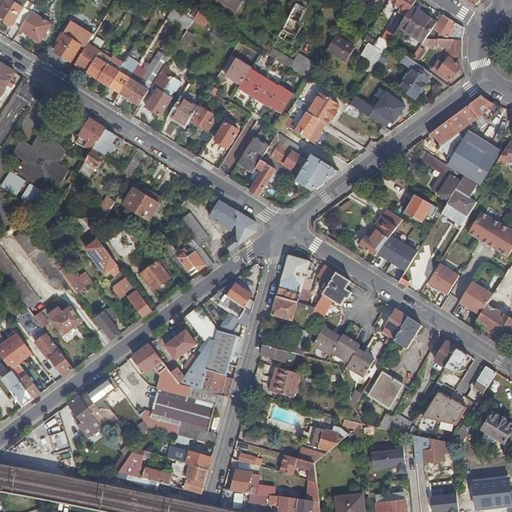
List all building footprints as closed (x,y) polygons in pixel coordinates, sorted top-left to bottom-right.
[(31,12),(34,8),(27,3),(26,4),(19,0),(7,0),(0,11),(0,18),(12,26),(14,23),(21,28),(31,12)] [(244,0),(215,0),(236,13),(244,0)] [(310,5),(299,0),(279,38),(292,46),(303,26),(299,24),(310,5)] [(379,0),(362,0),(375,8),(379,0)] [(416,0),(395,0),(394,3),(404,9),(381,44),(369,37),(365,43),(370,46),(382,54),(389,44),(399,27),(411,8),(416,0)] [(392,10),(388,7),(383,15),(387,18),(392,10)] [(424,43),(426,41),(437,25),(411,8),(399,27),(424,43)] [(182,15),(173,10),(169,16),(178,21),(182,15)] [(21,28),(20,31),(39,43),(51,25),(31,12),(21,28)] [(203,28),(209,18),(199,12),(193,21),(203,28)] [(192,22),(182,15),(178,21),(176,24),(186,31),(192,22)] [(178,21),(169,16),(167,19),(176,25),(176,24),(178,21)] [(463,38),(465,30),(443,16),(437,25),(426,41),(462,40),(463,38)] [(80,48),(84,51),(88,45),(93,38),(71,23),(62,36),(62,35),(57,42),(60,44),(54,54),(70,64),(80,48)] [(175,48),(182,53),(193,36),(186,31),(175,48)] [(461,52),(462,40),(426,41),(424,43),(422,46),(436,47),(436,50),(449,49),(448,59),(450,59),(461,59),(461,52)] [(353,52),(335,41),(327,54),(346,66),(349,62),(348,61),(353,52)] [(60,44),(57,42),(51,52),(54,54),(60,44)] [(265,42),(261,51),(269,56),(274,47),(265,42)] [(74,66),(87,74),(96,60),(100,54),(88,45),(84,51),(74,66)] [(269,56),(289,69),(291,65),(296,57),(293,55),(290,59),(277,51),(279,47),(275,45),(274,47),(269,56)] [(370,63),(375,65),(381,56),(382,54),(370,46),(363,58),(370,63)] [(425,52),(419,50),(412,61),(417,64),(425,52)] [(129,100),(139,106),(148,92),(164,66),(168,59),(158,53),(145,73),(129,100)] [(291,65),(289,69),(307,80),(309,76),(314,69),(317,65),(297,55),(296,57),(291,65)] [(375,65),(369,75),(375,78),(387,60),(381,56),(375,65)] [(412,61),(407,57),(405,62),(414,68),(417,64),(412,61)] [(461,67),(450,59),(448,59),(444,65),(438,62),(433,68),(436,70),(435,73),(440,76),(442,74),(452,81),(461,67)] [(87,74),(98,81),(107,67),(96,60),(87,74)] [(110,89),(120,95),(137,68),(138,65),(129,60),(110,89)] [(278,87),(277,89),(250,72),(251,70),(237,61),(227,77),(241,86),(239,89),(266,106),(267,105),(281,114),(293,97),(278,87)] [(365,71),(369,75),(375,65),(370,63),(365,71)] [(0,93),(2,95),(16,74),(0,64),(0,93)] [(415,100),(432,74),(417,64),(414,68),(408,77),(405,74),(401,80),(404,82),(400,89),(415,100)] [(154,96),(157,92),(171,100),(172,98),(172,95),(173,95),(173,94),(174,94),(175,93),(176,93),(176,92),(182,83),(175,79),(175,78),(172,79),(172,77),(171,78),(169,68),(164,66),(148,92),(154,96)] [(98,81),(109,88),(118,74),(107,67),(98,81)] [(120,95),(129,100),(145,73),(137,68),(120,95)] [(171,100),(157,92),(154,96),(146,110),(147,110),(151,113),(160,118),(171,100)] [(355,98),(350,107),(381,126),(385,128),(390,121),(394,124),(405,107),(385,94),(374,111),(355,98)] [(487,122),(501,109),(495,106),(491,104),(482,96),(428,136),(436,148),(467,125),(468,127),(473,123),(477,121),(476,119),(481,115),(487,122)] [(182,97),(168,118),(185,129),(190,122),(198,107),(182,97)] [(326,127),(328,129),(341,108),(322,97),(310,117),(326,127)] [(193,123),(200,128),(208,133),(213,124),(209,122),(213,116),(202,109),(193,123)] [(326,127),(310,117),(307,115),(295,135),(314,147),(326,127)] [(477,121),(473,123),(478,129),(487,122),(481,115),(476,119),(477,121)] [(107,130),(91,120),(77,143),(92,152),(107,130)] [(290,124),(285,121),(282,127),(287,129),(290,124)] [(185,129),(193,135),(200,128),(193,123),(190,122),(185,129)] [(226,125),(214,143),(227,150),(238,133),(226,125)] [(384,139),(392,133),(385,128),(381,126),(375,133),(384,139)] [(107,130),(92,152),(94,153),(103,158),(108,151),(112,153),(116,146),(113,143),(117,136),(107,130)] [(312,194),(338,174),(311,157),(303,170),(294,164),(303,152),(277,135),(268,148),(260,161),(265,164),(267,161),(269,158),(298,176),(297,180),(295,183),(312,194)] [(20,192),(23,194),(53,146),(37,136),(32,143),(34,145),(32,147),(21,140),(12,154),(23,161),(21,163),(20,162),(15,170),(18,172),(16,175),(10,172),(0,187),(16,197),(20,192)] [(466,138),(450,164),(462,172),(482,184),(498,159),(466,138)] [(252,174),(256,168),(260,161),(268,148),(254,139),(237,166),(252,174)] [(507,151),(511,144),(506,141),(501,148),(507,151)] [(511,142),(511,143),(511,144),(507,151),(499,163),(509,165),(509,161),(511,161),(511,142)] [(53,146),(23,194),(25,196),(22,200),(37,210),(46,194),(40,190),(42,186),(45,189),(50,181),(48,180),(50,177),(61,184),(70,170),(60,164),(66,154),(53,146)] [(143,152),(137,149),(123,171),(129,175),(143,152)] [(429,153),(423,150),(420,155),(425,158),(429,153)] [(94,153),(92,152),(78,175),(88,182),(94,172),(96,174),(106,160),(103,158),(94,153)] [(303,170),(311,157),(303,152),(294,164),(303,170)] [(448,165),(429,153),(425,158),(425,159),(444,172),(434,189),(440,193),(440,194),(451,201),(465,176),(460,173),(448,165)] [(250,192),(259,197),(275,171),(265,164),(260,161),(256,168),(262,172),(250,192)] [(275,171),(295,183),(297,180),(267,161),(265,164),(275,171)] [(451,201),(447,206),(443,213),(463,226),(478,202),(471,197),(479,185),(465,176),(451,201)] [(244,188),(247,190),(252,181),(249,179),(244,188)] [(188,180),(185,184),(193,189),(196,185),(188,180)] [(203,189),(196,185),(193,189),(188,198),(195,203),(203,189)] [(133,187),(123,203),(148,219),(158,203),(133,187)] [(415,195),(405,212),(422,221),(427,214),(433,217),(438,208),(415,195)] [(259,224),(216,197),(205,214),(233,231),(237,224),(239,225),(239,235),(227,244),(232,252),(259,231),(259,224)] [(103,211),(98,219),(102,219),(111,205),(107,202),(101,210),(103,211)] [(66,212),(56,210),(50,219),(65,219),(66,212)] [(386,210),(359,244),(373,255),(375,253),(390,236),(397,228),(404,220),(398,217),(386,210)] [(509,256),(511,251),(511,228),(483,211),(470,232),(509,256)] [(212,266),(214,264),(202,248),(211,242),(191,214),(181,222),(194,241),(212,266)] [(113,227),(104,234),(123,258),(140,246),(126,227),(118,233),(113,227)] [(17,238),(34,260),(49,281),(55,288),(66,279),(47,254),(42,248),(41,249),(26,230),(17,238)] [(390,236),(375,253),(407,272),(414,260),(419,253),(390,236)] [(162,242),(172,255),(176,251),(167,238),(162,242)] [(208,270),(212,266),(194,241),(184,248),(186,250),(183,252),(184,254),(177,258),(189,273),(195,268),(199,272),(206,267),(208,270)] [(120,268),(101,242),(87,252),(107,278),(120,268)] [(1,250),(0,251),(0,272),(29,309),(41,299),(2,250),(1,250)] [(47,254),(66,279),(79,296),(86,291),(79,282),(67,266),(64,269),(50,251),(47,254)] [(311,262),(288,256),(278,296),(299,303),(301,294),(302,294),(307,276),(311,277),(313,270),(309,269),(311,262)] [(400,283),(407,287),(421,264),(414,260),(407,272),(400,283)] [(159,262),(143,274),(154,290),(171,278),(159,262)] [(462,275),(440,262),(438,266),(428,282),(427,283),(448,296),(462,275)] [(338,273),(326,266),(319,278),(330,285),(338,273)] [(504,338),(511,343),(511,319),(498,311),(511,288),(511,268),(511,267),(494,295),(482,314),(481,316),(477,322),(493,332),(493,333),(504,339),(504,338)] [(128,278),(124,273),(112,282),(115,287),(128,278)] [(338,273),(330,285),(323,296),(333,302),(342,307),(347,299),(349,300),(354,294),(347,290),(351,282),(338,273)] [(87,276),(79,282),(86,291),(94,285),(87,276)] [(115,292),(119,298),(135,287),(128,278),(115,287),(115,292)] [(224,395),(228,396),(234,377),(227,376),(232,358),(238,360),(244,339),(226,334),(240,314),(250,317),(255,300),(250,298),(252,295),(233,281),(214,294),(222,300),(219,305),(231,313),(219,332),(217,331),(215,335),(210,340),(203,350),(198,356),(193,353),(186,365),(190,369),(185,376),(181,383),(224,395)] [(494,295),(473,282),(460,303),(481,316),(482,314),(494,295)] [(145,316),(153,310),(139,292),(130,298),(145,316)] [(278,296),(272,315),(311,326),(314,316),(316,307),(299,303),(278,296)] [(322,321),(333,302),(323,296),(316,307),(314,316),(322,321)] [(199,347),(203,350),(210,340),(215,335),(217,331),(219,332),(199,305),(198,306),(190,312),(187,315),(204,339),(199,347)] [(59,307),(48,315),(65,336),(84,322),(73,307),(64,314),(59,307)] [(113,340),(123,333),(117,326),(123,322),(112,308),(97,319),(113,340)] [(410,318),(396,310),(382,334),(387,337),(395,342),(396,341),(410,318)] [(39,314),(34,317),(39,322),(43,319),(39,314)] [(424,327),(410,318),(396,341),(409,349),(424,327)] [(43,319),(39,322),(43,328),(47,324),(43,319)] [(332,353),(343,359),(354,342),(342,335),(340,339),(323,328),(313,345),(330,356),(332,353)] [(187,329),(166,344),(177,359),(198,343),(187,329)] [(290,345),(288,351),(303,355),(309,333),(303,331),(299,347),(290,345)] [(65,376),(75,368),(47,334),(36,342),(49,360),(52,358),(65,376)] [(395,342),(387,337),(384,342),(392,347),(395,342)] [(34,399),(42,393),(20,365),(22,363),(6,342),(3,344),(0,346),(0,354),(3,359),(4,360),(12,371),(34,399)] [(354,342),(343,359),(350,363),(347,367),(365,378),(376,360),(359,350),(361,347),(354,342)] [(459,349),(448,342),(436,361),(447,368),(459,349)] [(171,372),(149,343),(132,356),(146,374),(154,367),(161,377),(162,378),(179,383),(171,372)] [(264,344),(262,354),(286,361),(288,351),(264,344)] [(459,349),(447,368),(444,372),(449,375),(451,372),(454,374),(458,368),(460,370),(470,355),(459,349)] [(498,373),(488,366),(475,387),(485,393),(498,373)] [(178,367),(171,372),(179,383),(181,383),(185,376),(178,367)] [(301,373),(279,367),(272,391),(295,397),(301,373)] [(23,407),(34,399),(12,371),(2,379),(23,407)] [(385,371),(371,394),(391,407),(405,384),(385,371)] [(123,393),(112,376),(89,393),(97,404),(104,398),(113,391),(118,397),(123,393)] [(222,406),(224,395),(181,383),(179,383),(162,378),(159,389),(216,404),(222,406)] [(467,398),(476,402),(481,392),(472,388),(467,398)] [(190,438),(199,440),(202,429),(209,431),(216,404),(159,389),(153,413),(148,412),(142,417),(143,419),(144,420),(149,427),(179,435),(190,438)] [(356,389),(351,396),(355,406),(363,393),(356,389)] [(452,400),(439,392),(423,416),(436,425),(437,423),(450,432),(466,407),(453,399),(452,400)] [(97,404),(89,393),(82,399),(102,424),(115,414),(104,398),(97,404)] [(82,399),(79,396),(68,403),(84,424),(80,426),(101,452),(115,441),(102,424),(82,399)] [(387,412),(378,427),(385,429),(393,416),(387,412)] [(412,422),(395,412),(393,416),(385,429),(405,434),(412,422)] [(511,431),(511,423),(494,413),(484,430),(487,431),(496,437),(505,443),(511,431)] [(358,414),(352,421),(361,423),(358,414)] [(149,427),(144,420),(138,424),(145,433),(149,427)] [(361,426),(361,423),(352,421),(347,420),(346,425),(357,428),(361,426)] [(311,446),(330,451),(345,439),(349,435),(340,427),(334,425),(332,431),(316,427),(311,446)] [(458,435),(464,438),(469,431),(464,427),(458,435)] [(199,440),(215,445),(218,433),(209,431),(202,429),(199,440)] [(56,458),(71,457),(70,446),(69,447),(67,431),(54,433),(56,458)] [(496,437),(487,431),(483,437),(484,441),(488,444),(492,444),(496,437)] [(263,435),(251,432),(249,440),(261,443),(263,435)] [(190,438),(179,435),(177,443),(188,446),(190,438)] [(415,435),(416,452),(423,451),(425,463),(446,461),(445,454),(454,453),(453,444),(441,442),(429,439),(415,435)] [(458,435),(453,444),(461,446),(464,438),(458,435)] [(125,454),(128,458),(135,447),(136,447),(130,441),(122,450),(125,454)] [(188,457),(189,451),(170,446),(167,457),(181,461),(182,455),(188,457)] [(120,469),(120,471),(137,476),(143,455),(147,456),(147,457),(155,459),(156,453),(135,447),(128,458),(120,469)] [(374,449),(374,468),(399,467),(399,472),(410,472),(409,448),(374,449)] [(312,452),(303,450),(300,459),(309,462),(312,452)] [(182,461),(208,469),(212,457),(189,451),(188,457),(182,455),(181,461),(182,461)] [(325,456),(312,452),(309,462),(315,464),(325,456)] [(116,467),(120,469),(128,458),(125,454),(116,467)] [(241,454),(239,461),(259,466),(260,467),(262,459),(241,454)] [(289,456),(285,455),(280,471),(292,474),(295,465),(310,469),(308,478),(317,480),(315,464),(309,462),(300,459),(289,456)] [(184,488),(201,493),(208,469),(182,461),(178,475),(187,477),(184,488)] [(143,477),(158,482),(170,484),(173,474),(145,467),(143,477)] [(237,470),(232,491),(247,493),(252,473),(253,472),(237,470)] [(260,474),(252,473),(247,493),(255,493),(260,474)] [(308,478),(309,486),(318,486),(317,480),(308,478)] [(295,490),(297,485),(287,482),(284,481),(283,487),(295,490)] [(309,486),(310,500),(320,501),(318,486),(309,486)] [(262,494),(276,496),(276,490),(262,487),(262,494)] [(235,507),(244,508),(245,493),(236,492),(235,507)] [(365,511),(363,493),(337,496),(338,511),(365,511)] [(371,504),(372,511),(407,511),(406,494),(376,497),(376,504),(371,504)] [(283,511),(296,511),(298,499),(286,497),(281,497),(279,511),(283,511)] [(320,511),(320,501),(310,500),(298,499),(296,511),(320,511)]
